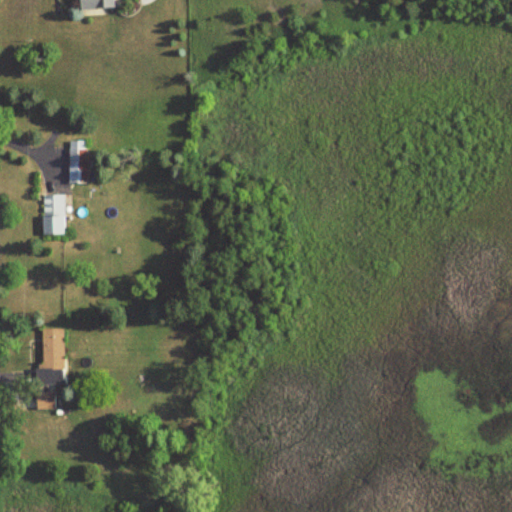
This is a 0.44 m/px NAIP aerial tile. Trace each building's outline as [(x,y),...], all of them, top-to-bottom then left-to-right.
[(79,0),(79,9),(116,9),(115,0),(79,0)] [(67,183),(84,183),(84,141),(67,141),(67,183)] [(65,195),(44,195),(44,235),(65,235),(65,195)] [(65,328),(45,328),(45,365),(37,365),(37,383),(65,383),(65,328)] [(56,408),(56,393),(40,393),(40,408),(56,408)]
